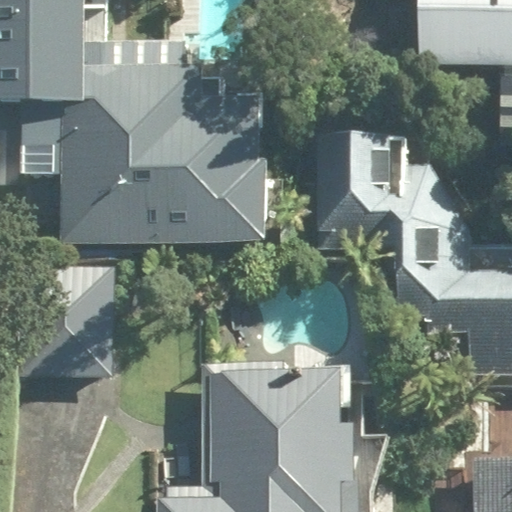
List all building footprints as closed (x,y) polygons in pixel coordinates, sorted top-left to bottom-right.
[(53,0),(0,0),(0,46),(53,48),(53,0)] [(511,0),(422,0),(422,85),(506,86),(505,163),(511,162),(511,0)] [(64,255),(272,264),(275,184),(262,183),(265,121),(209,118),(210,86),(192,86),(194,58),(75,53),(73,107),(28,105),(25,182),(67,184),(64,255)] [(411,145),(299,142),(296,262),(370,264),(370,295),(397,296),(436,352),(474,353),(473,383),(511,383),(511,288),(475,288),(476,249),(432,175),(410,174),(411,145)] [(118,278),(22,276),(20,384),(116,385),(118,278)] [(163,494),(162,511),(350,511),(350,507),(363,507),(365,442),(352,442),(354,378),(207,372),(203,495),(163,494)] [(511,511),(511,471),(477,471),(476,511),(511,511)]
